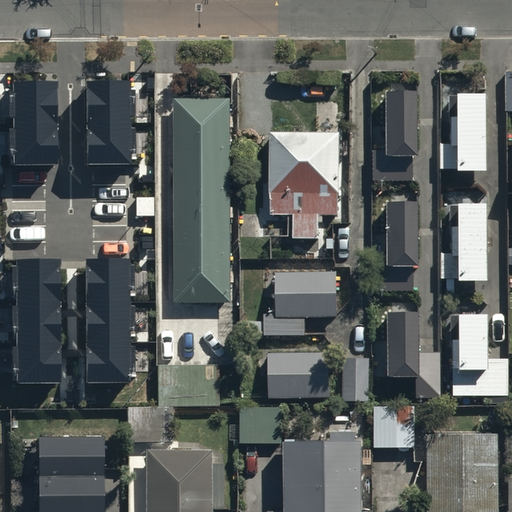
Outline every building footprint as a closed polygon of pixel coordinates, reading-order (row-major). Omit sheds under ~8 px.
[(54,87),(12,87),(12,164),(54,164),(54,87)] [(128,87),(86,87),(86,165),(128,164),(128,87)] [(417,97),(390,97),(390,152),(376,151),(376,181),(413,181),(413,157),(417,157),(417,97)] [(177,102),(177,301),(231,301),(231,102),(177,102)] [(338,216),(338,103),(317,103),(316,133),(271,133),(271,215),(294,215),(294,239),(321,239),(321,216),(338,216)] [(461,179),(489,180),(489,103),(459,103),(459,128),(452,128),(451,154),(461,154),(461,179)] [(417,207),(390,207),(390,261),(376,261),(376,291),(413,291),(413,267),(417,267),(417,207)] [(489,288),(489,211),(461,211),(461,234),(452,234),(452,264),(461,264),(461,288),(489,288)] [(59,263),(17,263),(18,383),(59,383),(59,263)] [(128,263),(86,263),(87,384),(128,383),(128,263)] [(13,267),(0,267),(0,293),(13,294),(13,267)] [(263,317),(263,339),(303,338),(303,319),(338,318),(338,273),(274,274),(275,317),(263,317)] [(491,313),(463,314),(464,339),(454,339),(454,397),(509,397),(509,361),(491,361),(491,313)] [(419,316),(391,316),(391,379),(419,379),(419,398),(439,398),(439,355),(419,355),(419,316)] [(329,355),(267,355),(267,399),(329,399),(329,355)] [(243,407),(243,446),(281,446),(282,408),(243,407)] [(415,449),(415,408),(372,408),(373,449),(415,449)] [(128,454),(166,454),(166,422),(128,422),(128,454)] [(504,511),(503,433),(425,435),(426,511),(504,511)] [(103,511),(104,440),(38,440),(37,511),(103,511)] [(364,511),(364,443),(286,443),(286,511),(364,511)] [(213,511),(214,455),(148,455),(148,511),(213,511)]
